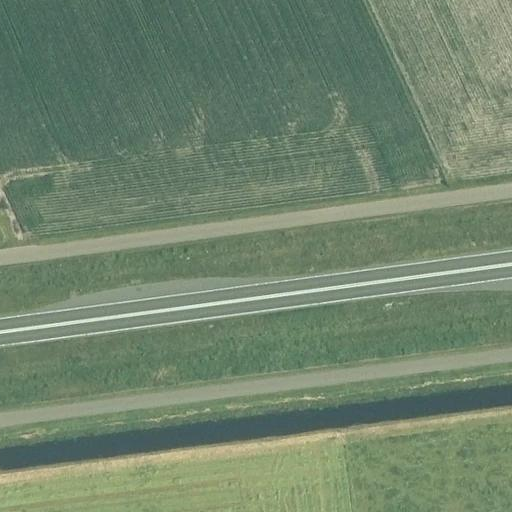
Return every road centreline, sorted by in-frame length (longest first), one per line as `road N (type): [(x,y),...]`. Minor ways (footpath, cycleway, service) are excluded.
road 1 (unclassified): [(511,189),(0,257)]
road 2 (trunk): [(0,334),(511,268)]
road 3 (unclassified): [(511,355),(0,420)]
